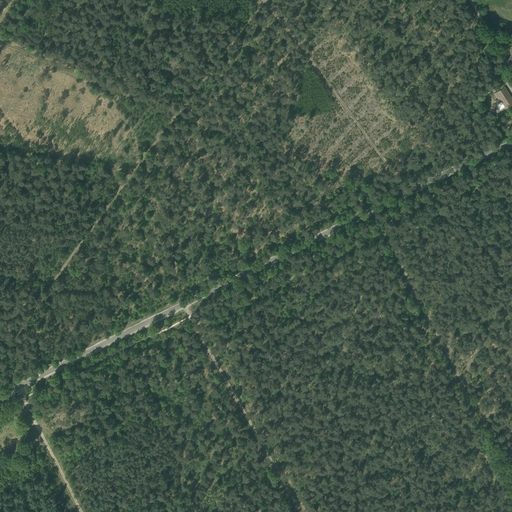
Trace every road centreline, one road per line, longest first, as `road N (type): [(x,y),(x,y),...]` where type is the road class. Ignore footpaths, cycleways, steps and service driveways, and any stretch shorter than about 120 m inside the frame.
road 1 (secondary): [(0,394),(511,145)]
road 2 (track): [(378,222),(511,481)]
road 3 (track): [(262,1),(414,205)]
road 4 (track): [(183,304),(299,511)]
road 5 (track): [(176,115),(48,295)]
road 6 (track): [(0,41),(176,115)]
road 7 (track): [(176,115),(262,1)]
road 8 (track): [(16,386),(80,511)]
